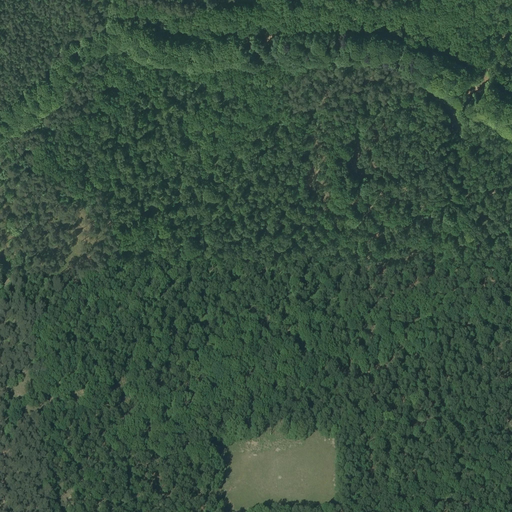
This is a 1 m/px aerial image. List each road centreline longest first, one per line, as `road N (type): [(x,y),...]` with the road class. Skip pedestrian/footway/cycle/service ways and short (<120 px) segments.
road 1 (track): [(378,49),(165,46),(103,28),(0,124)]
road 2 (track): [(2,440),(46,400),(70,394),(113,448),(210,460)]
road 3 (track): [(511,111),(433,66),(378,49)]
road 4 (track): [(511,14),(378,49)]
